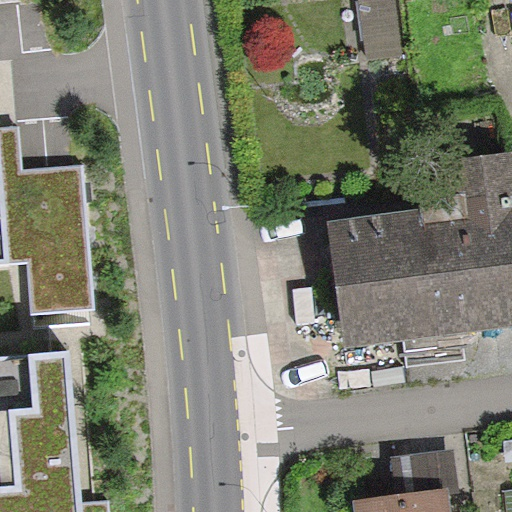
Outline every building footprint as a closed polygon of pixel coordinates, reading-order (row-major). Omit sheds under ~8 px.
[(388,5),(355,10),(362,64),(396,59),(388,5)] [(0,264),(33,262),(36,307),(88,303),(79,165),(23,169),(20,125),(0,126),(0,264)] [(511,334),(511,210),(507,172),(419,183),(425,229),(332,241),(347,356),(511,334)] [(0,511),(81,511),(69,356),(0,361),(0,511)] [(388,466),(393,511),(441,506),(456,505),(451,459),(388,466)]
